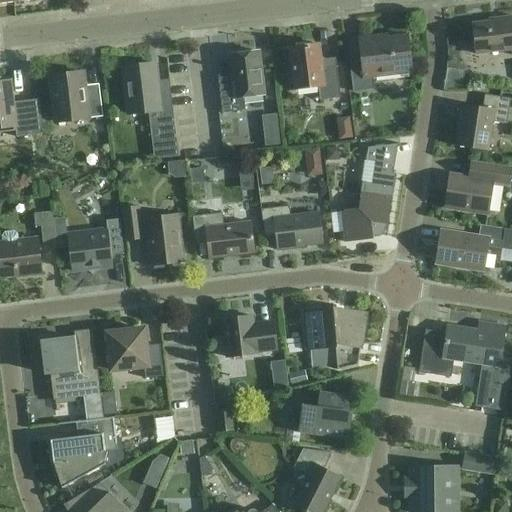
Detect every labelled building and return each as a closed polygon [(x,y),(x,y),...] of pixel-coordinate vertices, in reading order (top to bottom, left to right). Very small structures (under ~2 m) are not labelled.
[(497,21),(471,24),(475,54),(511,50),(511,56),(511,55),(511,16),(497,19),(497,21)] [(377,37),(359,39),(361,61),(349,62),(353,92),(374,89),(372,76),(411,72),(407,36),(379,39),(377,37)] [(318,44),(290,48),(295,89),(318,87),(320,101),(340,98),(336,66),(321,68),(318,44)] [(258,51),(229,55),(233,86),(219,88),(222,113),(245,111),(243,97),(263,95),(258,51)] [(155,64),(123,68),(128,114),(160,111),(161,117),(173,115),(170,86),(158,87),(155,64)] [(446,68),(443,90),(446,90),(446,87),(462,87),(464,71),(446,68)] [(83,72),(50,76),(56,123),(103,117),(99,90),(85,92),(83,72)] [(11,81),(0,82),(0,132),(16,130),(16,137),(43,134),(39,99),(27,101),(23,105),(14,106),(11,81)] [(482,108),(461,104),(458,120),(460,121),(456,146),(488,151),(492,122),(506,125),(510,99),(484,95),(482,108)] [(272,103),(256,104),(259,134),(274,133),(272,103)] [(332,128),(345,128),(345,108),(332,108),(332,128)] [(173,115),(161,117),(164,141),(176,140),(173,115)] [(230,142),(223,143),(225,154),(236,153),(235,145),(230,142)] [(394,145),(368,148),(366,161),(375,162),(371,183),(362,182),(358,210),(341,212),(345,243),(385,238),(395,174),(389,173),(394,145)] [(319,148),(304,150),(306,163),(320,161),(319,148)] [(338,148),(325,149),(326,161),(334,160),(338,155),(338,148)] [(511,169),(471,163),(469,177),(450,174),(445,208),(487,214),(492,182),(509,185),(511,169)] [(251,166),(238,168),(239,179),(252,178),(251,166)] [(203,168),(190,169),(191,184),(204,182),(203,168)] [(129,170),(119,171),(120,182),(127,181),(130,177),(129,170)] [(48,180),(30,183),(32,198),(50,196),(48,180)] [(289,206),(261,209),(264,237),(276,236),(278,251),(293,249),(293,248),(322,244),(318,213),(290,216),(289,206)] [(143,239),(139,207),(123,209),(127,241),(143,239)] [(43,246),(55,245),(56,249),(57,249),(53,212),(34,214),(36,227),(41,226),(43,246)] [(222,213),(192,217),(195,245),(207,243),(209,259),(254,254),(250,222),(224,225),(222,213)] [(177,215),(145,219),(151,266),(183,262),(177,215)] [(70,257),(72,271),(86,269),(93,275),(99,268),(113,266),(111,255),(124,254),(120,219),(106,221),(107,231),(67,235),(69,249),(65,254),(70,257)] [(441,231),(436,264),(483,271),(487,240),(503,242),(502,249),(511,250),(511,230),(480,225),(478,237),(441,231)] [(2,243),(0,243),(0,264),(1,277),(27,274),(27,276),(42,275),(37,239),(18,241),(17,234),(13,231),(5,232),(1,236),(2,243)] [(358,366),(366,314),(343,311),(343,314),(333,313),(333,307),(302,310),(306,351),(335,348),(337,370),(358,366)] [(222,320),(227,357),(257,354),(256,352),(276,349),(273,322),(253,324),(252,316),(222,320)] [(426,331),(419,373),(451,378),(453,360),(481,364),(475,406),(504,411),(511,360),(511,357),(501,356),(505,327),(478,323),(477,331),(447,326),(446,334),(429,332),(429,331),(426,331)] [(107,333),(111,370),(144,367),(145,378),(163,376),(160,345),(146,346),(144,329),(107,333)] [(74,337),(42,341),(45,374),(50,373),(53,400),(83,397),(85,421),(103,419),(103,417),(101,399),(96,353),(76,355),(74,337)] [(300,371),(289,374),(292,384),(303,382),(300,371)] [(226,390),(216,391),(217,401),(227,400),(226,390)] [(303,406),(299,432),(347,438),(351,412),(347,412),(349,397),(320,393),(318,408),(303,406)] [(115,397),(101,399),(103,417),(117,415),(115,397)] [(171,423),(170,410),(151,412),(152,424),(171,423)] [(217,411),(218,430),(231,429),(230,410),(217,411)] [(51,440),(53,463),(58,463),(65,485),(61,487),(62,488),(105,464),(105,463),(103,464),(101,452),(105,451),(104,445),(116,443),(113,417),(103,419),(85,421),(82,421),(84,436),(51,440)] [(287,433),(286,442),(298,443),(299,434),(287,433)] [(192,441),(180,442),(181,454),(193,453),(192,441)] [(292,504),(308,511),(323,511),(341,478),(324,469),(332,453),(303,449),(294,467),(307,474),(292,504)] [(152,462),(143,483),(156,489),(168,459),(160,455),(152,462)] [(466,455),(464,468),(494,472),(496,460),(466,455)] [(204,456),(199,459),(201,476),(212,469),(204,456)] [(411,468),(411,511),(455,511),(456,501),(452,498),(447,498),(447,467),(411,468)] [(128,511),(100,483),(68,502),(64,505),(64,506),(68,503),(73,511),(128,511)] [(501,502),(494,503),(494,511),(507,511),(507,508),(501,502)]
